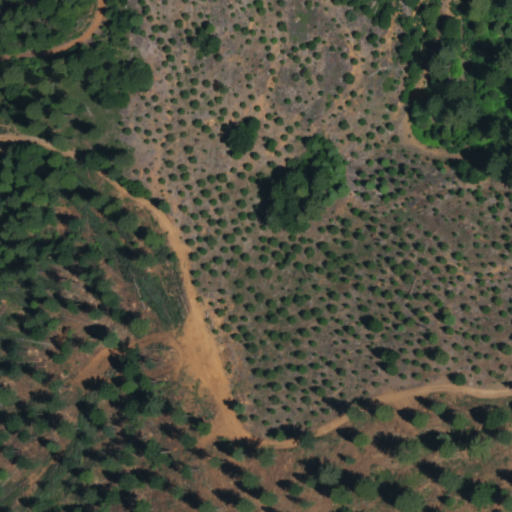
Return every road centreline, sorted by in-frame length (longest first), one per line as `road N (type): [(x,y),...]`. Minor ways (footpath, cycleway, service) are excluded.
road 1 (track): [(511,385),(445,394),(371,419),(290,431),(252,425),(228,393),(147,212),(0,137)]
road 2 (track): [(435,0),(408,106),(414,150),(483,188),(511,194)]
road 3 (track): [(0,61),(60,50),(122,12),(116,0)]
